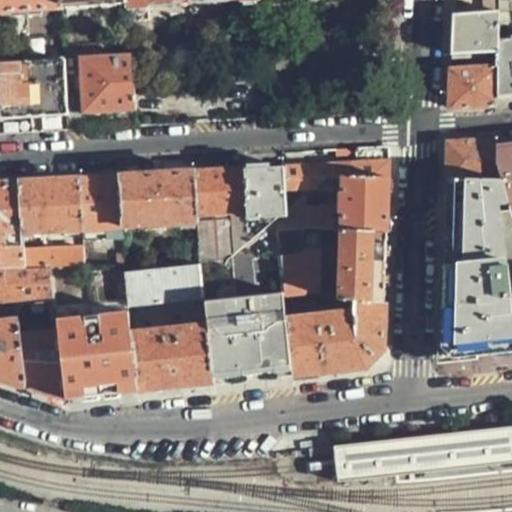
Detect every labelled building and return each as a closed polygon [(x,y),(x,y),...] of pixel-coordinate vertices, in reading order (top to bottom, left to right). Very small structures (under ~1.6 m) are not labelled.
[(0,0),(0,11),(61,7),(61,0),(0,0)] [(498,8),(450,12),(449,53),(473,52),(497,50),(498,39),(498,8)] [(511,37),(498,39),(497,50),(497,64),(496,92),(511,90),(511,37)] [(359,68),(389,68),(391,40),(359,39),(359,68)] [(496,61),(496,52),(451,54),(452,63),(496,61)] [(84,114),(135,110),(132,56),(81,58),(83,87),(84,114)] [(0,61),(0,119),(35,117),(68,114),(65,58),(0,61)] [(497,64),(449,68),(449,75),(448,97),(496,92),(497,64)] [(511,143),(497,145),(502,175),(509,206),(511,205),(511,143)] [(502,175),(497,145),(447,147),(446,163),(446,177),(502,175)] [(326,164),(284,167),(286,189),(314,188),(322,184),(331,181),(341,180),(386,178),(387,147),(355,149),(356,162),(326,164)] [(277,168),(243,169),(245,243),(275,218),(276,231),(304,228),(304,205),(304,195),(287,208),(286,189),(284,167),(277,168)] [(218,171),(193,172),(196,225),(197,265),(223,262),(227,258),(245,243),(243,169),(218,171)] [(157,174),(118,176),(122,229),(196,225),(193,172),(157,174)] [(502,175),(446,177),(442,312),(442,337),(461,355),(511,349),(511,218),(509,206),(502,175)] [(111,177),(80,178),(80,231),(81,240),(122,238),(122,229),(118,176),(111,177)] [(49,180),(20,182),(24,235),(80,231),(80,178),(49,180)] [(386,205),(386,178),(341,180),(342,199),(338,201),(338,211),(332,210),(332,206),(304,205),(304,228),(340,229),(385,231),(386,205)] [(0,182),(0,265),(13,265),(26,265),(25,251),(24,235),(20,182),(0,182)] [(304,228),(276,231),(279,253),(303,252),(304,228)] [(353,300),(383,302),(384,265),(385,231),(340,229),(339,300),(353,300)] [(49,265),(81,264),(81,247),(25,251),(26,265),(49,265)] [(321,250),(303,252),(279,253),(282,288),(283,292),(320,288),(321,250)] [(230,294),(227,258),(223,262),(197,265),(201,299),(204,323),(213,377),(253,373),(289,369),(285,318),(283,296),(231,303),(230,294)] [(0,299),(16,300),(13,265),(0,265),(0,299)] [(52,299),(49,265),(26,265),(13,265),(16,300),(52,299)] [(201,299),(197,265),(124,273),(128,308),(201,299)] [(283,296),(283,292),(282,288),(230,294),(231,303),(283,296)] [(383,309),(383,302),(353,300),(352,311),(285,318),(289,369),(289,375),(332,371),(362,368),(382,347),(383,309)] [(131,331),(129,315),(101,318),(101,316),(84,318),(84,321),(57,324),(58,333),(65,398),(102,394),(139,390),(131,331)] [(0,375),(25,384),(19,336),(18,320),(0,321),(0,375)] [(131,331),(139,390),(178,387),(213,383),(213,377),(204,323),(131,331)] [(46,392),(65,398),(58,333),(19,336),(25,384),(46,392)] [(511,427),(334,447),(336,464),(338,482),(397,476),(511,463),(511,427)]
